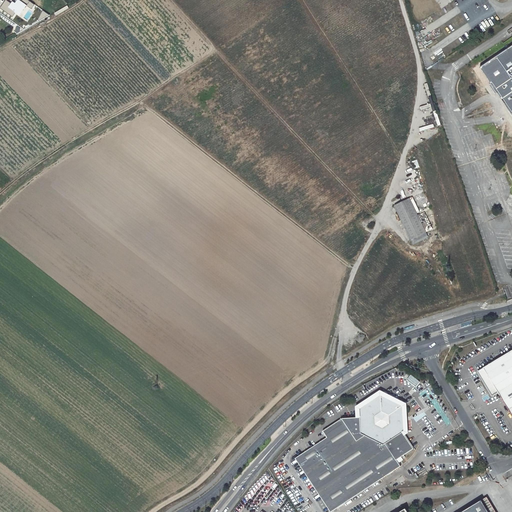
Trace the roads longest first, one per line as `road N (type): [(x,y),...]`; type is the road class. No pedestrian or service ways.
road 1 (track): [(0,193),(117,113),(185,87),(373,234)]
road 2 (track): [(399,0),(418,77),(399,178),(346,296),(339,350),(350,382)]
road 3 (secondary): [(270,450),(350,382),(423,346)]
road 4 (unclassified): [(423,346),(491,463),(511,461)]
road 5 (unknown): [(341,511),(464,418)]
